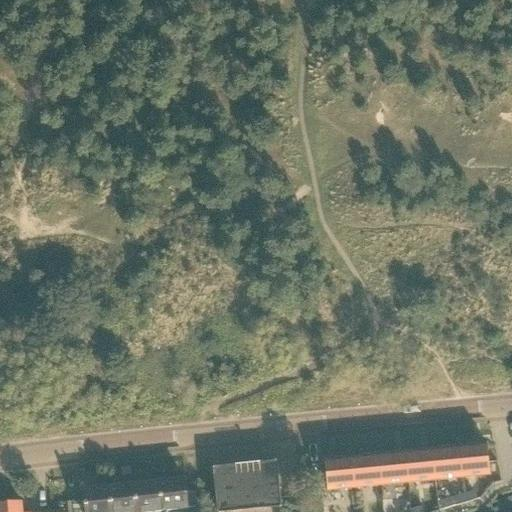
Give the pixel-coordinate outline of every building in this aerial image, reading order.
[(485,444),(457,447),(460,478),(488,475),(485,444)] [(457,447),(431,449),(434,480),(460,478),(457,447)] [(431,449),(404,452),(407,483),(434,480),(431,449)] [(404,452),(377,454),(380,485),(407,483),(404,452)] [(377,454),(350,457),(353,488),(380,485),(377,454)] [(350,457),(322,460),(325,491),(353,488),(350,457)] [(216,511),(227,511),(279,507),(275,463),(212,469),(216,511)] [(183,479),(157,482),(160,511),(167,511),(186,509),(186,508),(184,493),(183,479)] [(132,484),(135,511),(160,511),(157,482),(132,484)] [(135,511),(132,484),(107,487),(109,511),(135,511)] [(109,511),(107,487),(81,490),(82,499),(83,511),(109,511)] [(194,491),(184,493),(186,508),(196,507),(194,491)] [(472,492),(462,495),(464,503),(475,500),(472,492)] [(462,495),(452,498),(454,506),(464,503),(462,495)] [(511,503),(510,497),(502,499),(506,510),(511,507),(511,503)] [(83,511),(82,499),(71,500),(72,511),(83,511)] [(502,499),(494,502),(496,508),(497,511),(498,511),(506,510),(502,499)] [(20,511),(19,502),(0,503),(0,511),(20,511)]
